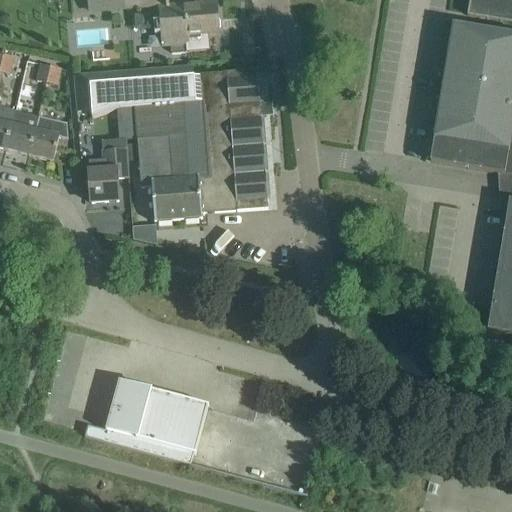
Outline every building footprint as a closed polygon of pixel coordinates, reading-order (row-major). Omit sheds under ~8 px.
[(122,0),(123,10),(160,8),(159,0),(122,0)] [(511,0),(470,0),(467,17),(488,20),(489,18),(511,21),(511,0)] [(170,47),(176,46),(188,45),(188,36),(218,34),(216,5),(215,5),(215,9),(199,10),(199,6),(169,9),(169,6),(167,6),(170,47)] [(437,130),(431,164),(507,177),(511,176),(511,197),(511,202),(511,203),(510,202),(508,215),(488,333),(511,336),(511,36),(467,29),(458,27),(454,27),(451,44),(448,62),(445,78),(443,94),(441,105),(438,118),(437,130)] [(4,57),(0,74),(10,76),(14,60),(4,57)] [(47,85),(51,69),(42,66),(37,83),(47,85)] [(61,71),(51,69),(47,85),(57,87),(61,71)] [(136,110),(140,170),(142,190),(153,190),(155,224),(203,221),(203,216),(269,210),(258,72),(238,74),(227,75),(200,77),(200,78),(194,79),(194,69),(75,79),(78,114),(92,113),(92,121),(119,111),(136,110)] [(0,108),(0,150),(7,152),(13,127),(17,113),(0,108)] [(41,119),(37,133),(31,158),(53,164),(60,138),(68,140),(67,126),(41,119)] [(37,133),(13,127),(7,152),(31,158),(37,133)] [(90,174),(90,185),(92,205),(119,203),(117,181),(129,180),(128,163),(127,160),(126,146),(126,142),(102,143),(104,173),(90,174)] [(136,145),(126,146),(127,160),(128,163),(137,162),(136,145)] [(88,428),(85,439),(185,466),(188,454),(196,456),(209,408),(132,387),(120,384),(118,390),(106,433),(88,428)] [(511,511),(511,497),(497,487),(445,477),(432,497),(430,507),(435,499),(448,507),(458,509),(459,510),(469,511),(511,511)]
